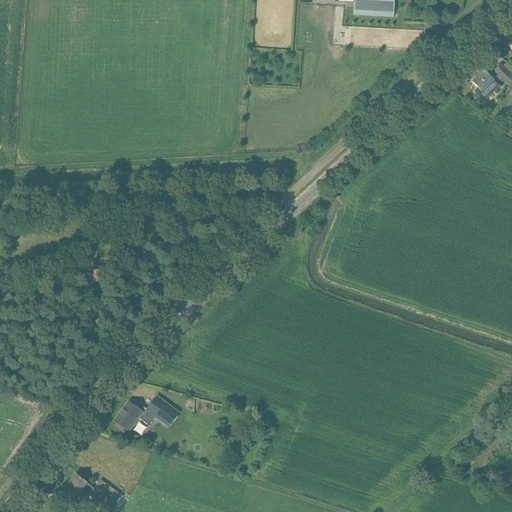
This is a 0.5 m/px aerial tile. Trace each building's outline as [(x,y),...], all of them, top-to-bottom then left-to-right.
[(354,0),(354,15),(394,17),(394,0),(354,0)] [(511,74),(501,63),(493,71),(504,82),(506,79),(511,84),(511,82),(511,74)] [(494,80),(484,70),(472,82),(478,88),(473,92),(475,93),(475,95),(475,98),(477,100),(480,100),(482,100),(484,102),(500,87),(493,80),(494,80)] [(115,421),(129,432),(140,418),(150,425),(157,417),(169,426),(179,413),(157,396),(147,410),(143,407),(140,411),(129,402),(124,410),(125,410),(117,421),(115,421)] [(65,489),(76,498),(83,489),(109,509),(120,494),(100,480),(95,488),(76,474),(65,489)]
